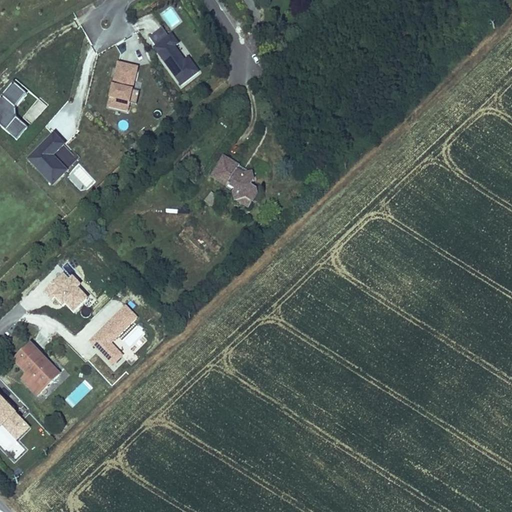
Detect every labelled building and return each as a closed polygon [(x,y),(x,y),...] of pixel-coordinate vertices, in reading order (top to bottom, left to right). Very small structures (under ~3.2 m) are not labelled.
[(200,70),(190,56),(186,58),(176,44),(180,42),(173,33),(169,36),(162,27),(149,37),(155,46),(154,47),(181,84),(200,70)] [(140,71),(119,65),(106,108),(128,114),(131,104),(134,92),(140,71)] [(17,116),(16,106),(27,93),(14,81),(0,97),(0,123),(17,139),(28,126),(17,116)] [(140,94),(134,92),(131,104),(137,106),(140,94)] [(34,124),(46,106),(37,100),(25,118),(34,124)] [(62,167),(62,162),(55,154),(66,144),(55,131),(26,158),(52,186),(66,172),(62,167)] [(235,188),(233,191),(237,201),(246,196),(254,201),(259,191),(250,171),(243,175),(236,171),(239,167),(223,158),(212,177),(227,185),(228,185),(235,188)] [(243,175),(250,171),(239,166),(239,167),(236,171),(243,175)] [(246,196),(237,201),(250,208),(254,201),(246,196)] [(71,283),(64,275),(45,293),(70,320),(89,302),(80,292),(83,290),(74,280),(71,283)] [(124,357),(113,345),(139,321),(127,308),(90,343),(113,368),(124,357)] [(40,394),(58,377),(29,347),(13,362),(27,376),(31,381),(29,383),(40,394)] [(21,382),(36,398),(40,394),(29,383),(31,381),(27,376),(21,382)] [(73,408),(91,390),(82,381),(64,399),(73,408)] [(0,421),(9,431),(20,419),(0,399),(0,421)]
